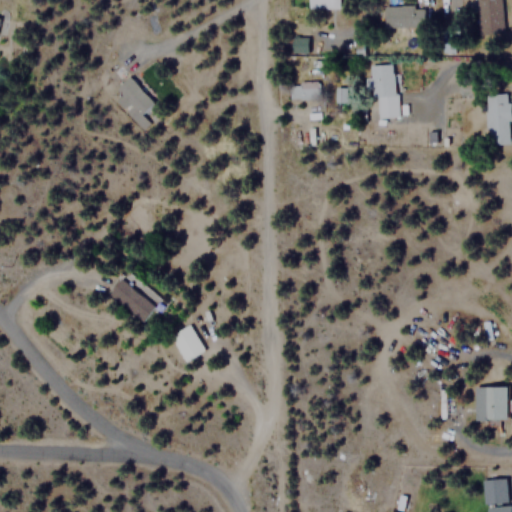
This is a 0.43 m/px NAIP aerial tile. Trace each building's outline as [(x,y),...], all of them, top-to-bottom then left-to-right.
[(338,8),(338,0),(307,0),(307,8),(338,8)] [(477,0),(477,24),(500,24),(500,0),(477,0)] [(423,27),(423,5),(382,5),(382,27),(423,27)] [(308,36),(292,36),(292,52),(308,52),(308,36)] [(393,63),(370,64),(372,117),(395,116),(393,63)] [(140,113),(151,104),(129,75),(109,91),(139,129),(147,122),(140,113)] [(288,99),(318,99),(318,80),(288,80),(288,99)] [(334,102),(346,102),(346,86),(335,86),(334,102)] [(484,93),(484,144),(508,144),(508,93),(484,93)] [(139,322),(152,306),(118,278),(105,294),(139,322)] [(182,362),(203,350),(187,324),(167,335),(182,362)] [(507,421),(507,385),(473,385),(473,421),(507,421)]
